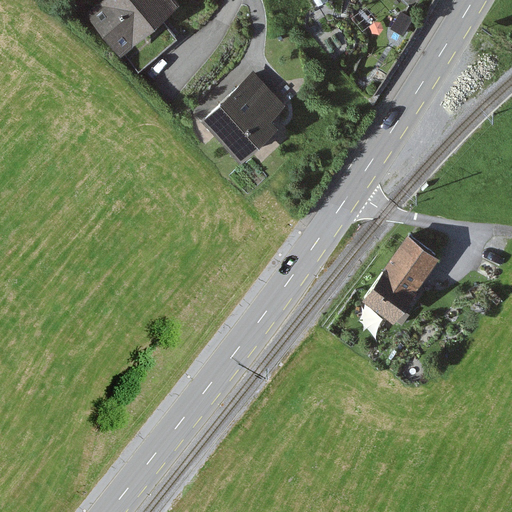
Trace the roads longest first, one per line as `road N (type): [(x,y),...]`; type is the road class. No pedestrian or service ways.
road 1 (secondary): [(110,511),(351,195),(474,0)]
road 2 (track): [(351,195),(421,230),(511,240)]
